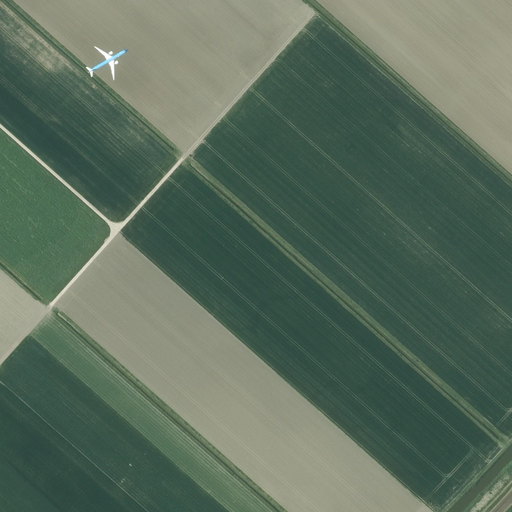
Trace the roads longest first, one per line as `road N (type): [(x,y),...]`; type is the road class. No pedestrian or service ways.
road 1 (track): [(52,303),(306,20)]
road 2 (track): [(118,230),(0,125)]
